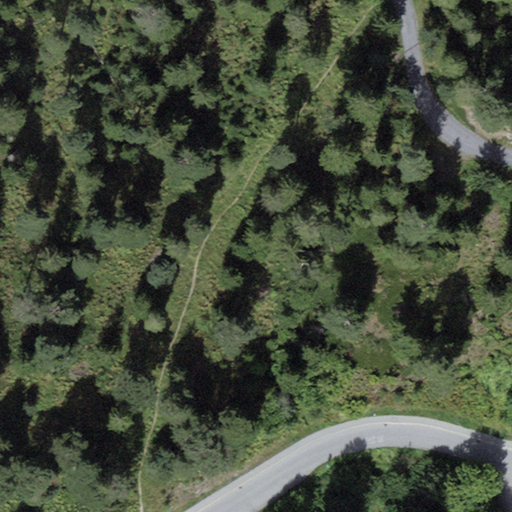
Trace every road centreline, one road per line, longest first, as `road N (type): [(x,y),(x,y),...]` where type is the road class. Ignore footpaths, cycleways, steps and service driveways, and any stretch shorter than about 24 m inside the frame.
road 1 (residential): [(219,511),(328,445),(357,436),(423,434),(511,456)]
road 2 (track): [(511,160),(463,143),(426,106),(410,0)]
